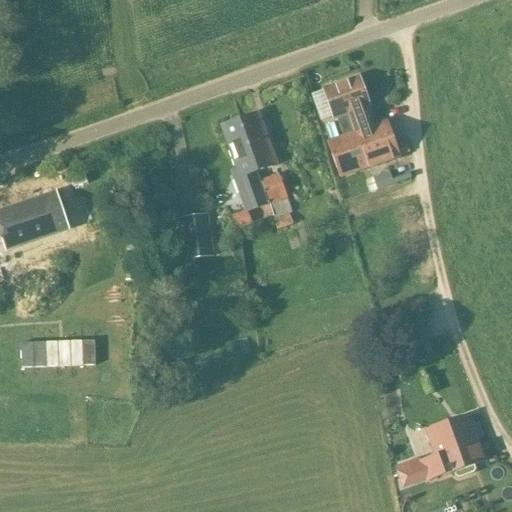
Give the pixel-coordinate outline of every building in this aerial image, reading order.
[(365,109),(370,108),(359,79),(324,91),(334,120),(349,115),(355,134),(372,128),(365,109)] [(259,173),(275,167),(257,115),(240,121),(250,152),(249,153),(256,173),(259,173)] [(238,182),(248,212),(229,219),(234,233),(275,218),(276,220),(293,214),(279,175),(258,183),(256,174),(259,173),(256,173),(249,153),(250,152),(240,121),(223,127),(242,181),(238,182)] [(372,128),(355,134),(329,144),(343,180),(399,159),(385,123),(372,128)] [(379,190),(396,184),(391,171),(374,177),(379,190)] [(0,208),(0,219),(9,245),(71,223),(58,187),(0,208)] [(188,249),(212,245),(208,216),(184,219),(188,249)] [(426,396),(439,390),(433,376),(420,382),(426,396)] [(437,458),(478,444),(469,417),(428,431),(437,458)] [(472,467),(485,463),(478,444),(437,458),(422,464),(428,483),(456,473),(458,480),(474,475),(472,467)]
